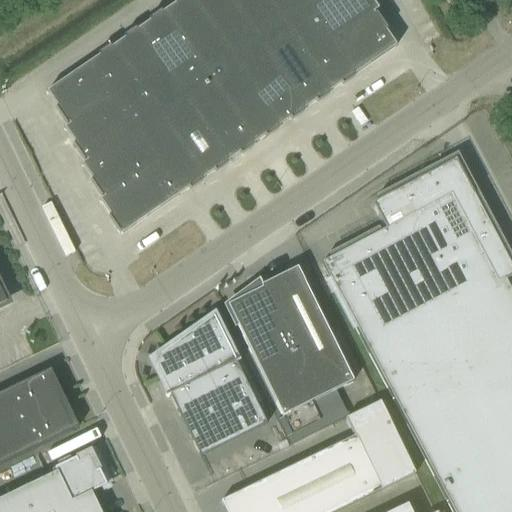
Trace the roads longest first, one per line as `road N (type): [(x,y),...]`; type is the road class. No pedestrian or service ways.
road 1 (unclassified): [(84,334),(511,54)]
road 2 (unclassified): [(170,511),(84,334)]
road 3 (unclassified): [(84,334),(0,158)]
